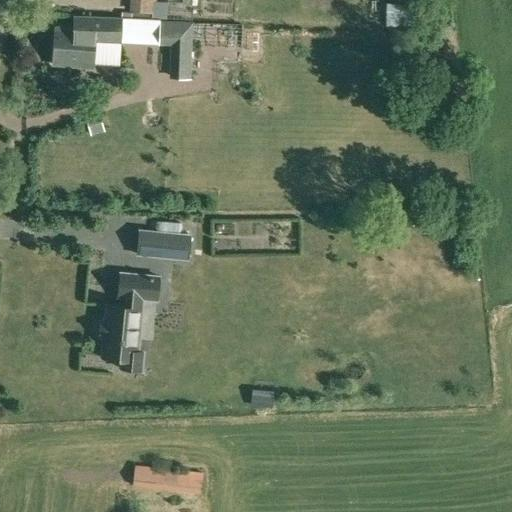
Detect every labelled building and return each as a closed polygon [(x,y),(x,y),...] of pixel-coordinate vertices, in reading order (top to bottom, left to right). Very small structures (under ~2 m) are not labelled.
[(92,67),(94,41),(119,43),(121,18),(80,16),(79,30),(55,28),(52,64),(92,67)] [(191,23),(159,22),(158,44),(172,45),(175,50),(174,78),(189,79),(191,23)] [(190,235),(166,233),(140,230),(137,254),(164,257),(188,259),(190,235)] [(141,327),(143,299),(156,300),(158,280),(159,276),(120,273),(118,296),(121,297),(120,306),(106,305),(101,357),(121,359),(120,367),(141,369),(143,352),(138,352),(138,351),(139,340),(137,339),(139,327),(141,327)] [(140,493),(140,485),(201,491),(203,474),(134,466),(133,484),(130,484),(129,492),(140,493)]
